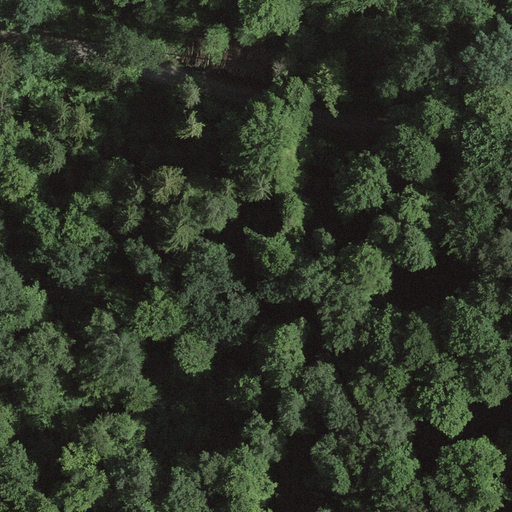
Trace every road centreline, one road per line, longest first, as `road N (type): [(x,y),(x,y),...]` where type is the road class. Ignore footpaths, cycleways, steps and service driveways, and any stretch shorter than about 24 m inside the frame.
road 1 (track): [(0,20),(118,67),(245,98),(373,116),(511,459)]
road 2 (track): [(511,85),(373,116)]
